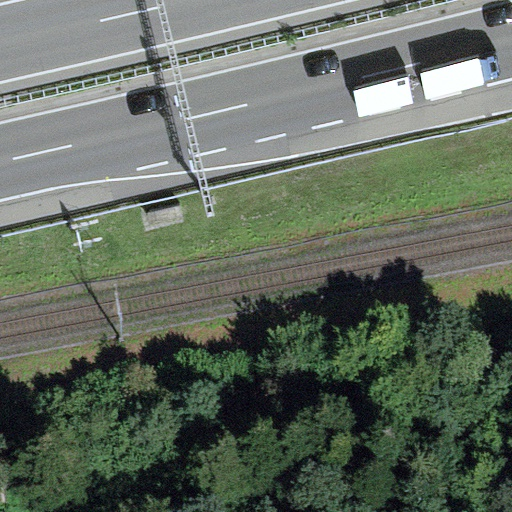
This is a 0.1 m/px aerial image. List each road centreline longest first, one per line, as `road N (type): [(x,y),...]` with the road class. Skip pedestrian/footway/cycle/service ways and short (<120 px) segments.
road 1 (motorway): [(0,160),(511,40)]
road 2 (motorway): [(188,0),(0,42)]
